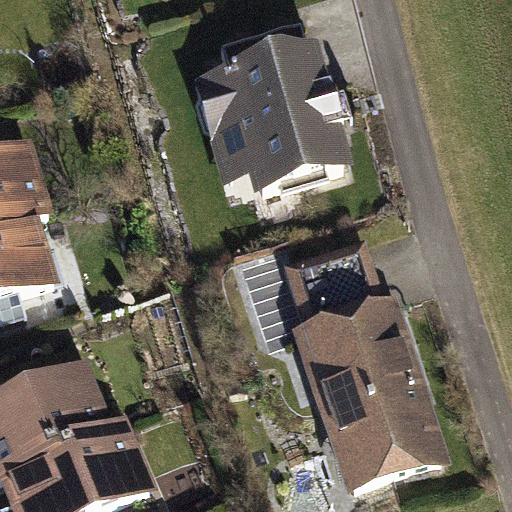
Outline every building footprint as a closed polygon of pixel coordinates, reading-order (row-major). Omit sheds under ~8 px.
[(320,26),(207,59),(211,74),(199,77),(231,183),(257,175),(262,192),(360,163),(320,26)] [(36,149),(0,159),(0,235),(41,224),(56,219),(36,149)] [(0,235),(0,327),(33,317),(29,303),(61,294),(41,224),(0,235)] [(368,247),(297,269),(315,327),(300,332),(351,496),(455,463),(402,298),(386,303),(368,247)] [(89,367),(0,403),(0,482),(1,482),(117,434),(89,367)] [(117,434),(1,482),(13,511),(122,511),(160,497),(131,429),(117,434)]
